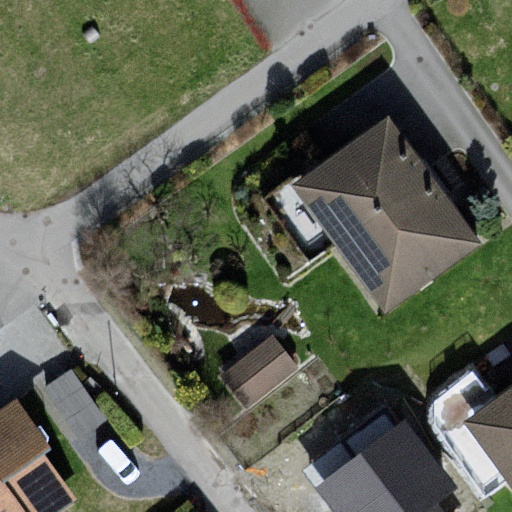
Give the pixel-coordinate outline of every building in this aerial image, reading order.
[(379,125),(281,188),(376,323),(470,250),(379,125)] [(294,368),(272,340),(226,376),(248,404),(294,368)] [(511,387),(455,425),(511,505),(511,387)] [(320,471),(408,406),(396,390),(308,455),(320,471)] [(0,511),(58,511),(70,505),(3,407),(0,408),(0,511)] [(449,487),(405,428),(324,489),(340,511),(441,511),(433,500),(449,487)] [(208,511),(200,499),(179,511),(208,511)]
